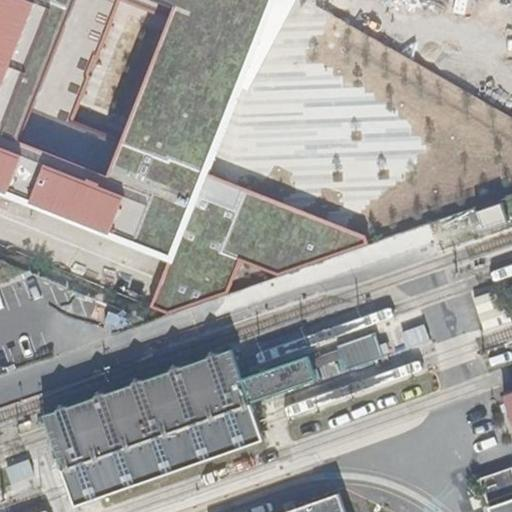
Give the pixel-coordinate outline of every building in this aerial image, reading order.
[(278,0),(0,0),(0,194),(169,261),(174,263),(210,173),(278,0)] [(367,235),(210,173),(174,263),(169,261),(149,307),(168,315),(230,293),(241,261),(278,276),(368,245),(367,235)] [(333,343),(342,369),(380,355),(371,329),(333,343)] [(232,346),(45,412),(53,432),(72,488),(79,507),(265,440),(258,423),(252,404),(318,381),(309,357),(244,380),(240,367),(232,346)] [(27,461),(4,467),(8,483),(31,476),(27,461)] [(473,477),(482,501),(511,489),(511,480),(507,465),(473,477)] [(350,511),(343,493),(287,511),(350,511)] [(511,511),(511,496),(488,505),(488,507),(489,511),(511,511)]
